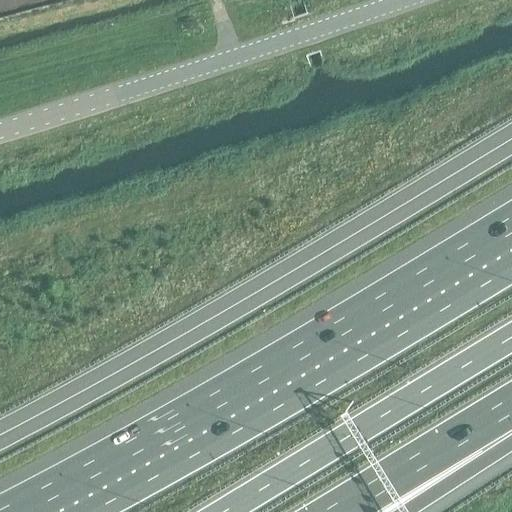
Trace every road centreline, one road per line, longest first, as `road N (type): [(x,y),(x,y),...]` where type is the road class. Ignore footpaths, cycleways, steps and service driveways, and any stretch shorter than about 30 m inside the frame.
road 1 (motorway): [(511,244),(47,511)]
road 2 (tertiary): [(0,131),(401,0)]
road 3 (motorway): [(218,511),(511,336)]
road 4 (motorway): [(341,511),(511,412)]
road 5 (motorway): [(391,511),(511,428)]
